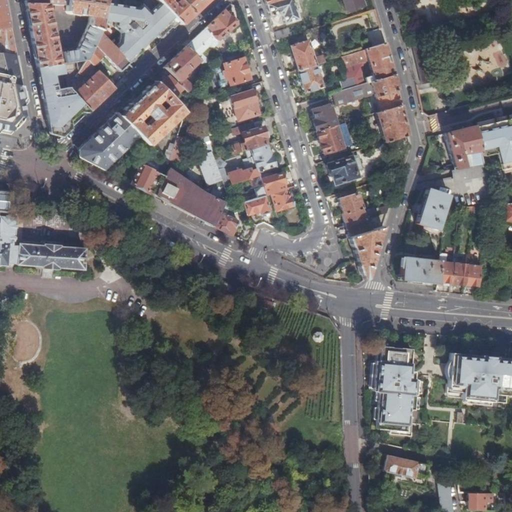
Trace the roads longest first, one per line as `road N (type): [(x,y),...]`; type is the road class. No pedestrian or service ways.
road 1 (residential): [(250,0),(316,224),(307,248),(261,243),(251,264)]
road 2 (residential): [(358,304),(372,285),(417,145),(379,0)]
road 3 (residential): [(221,0),(44,164)]
road 4 (secondary): [(40,180),(254,275)]
road 5 (secondary): [(251,264),(44,164)]
road 6 (residential): [(44,164),(11,0)]
road 7 (secondary): [(358,304),(511,318)]
road 8 (residential): [(350,442),(445,465),(455,511)]
road 9 (residential): [(358,304),(346,323),(350,442)]
